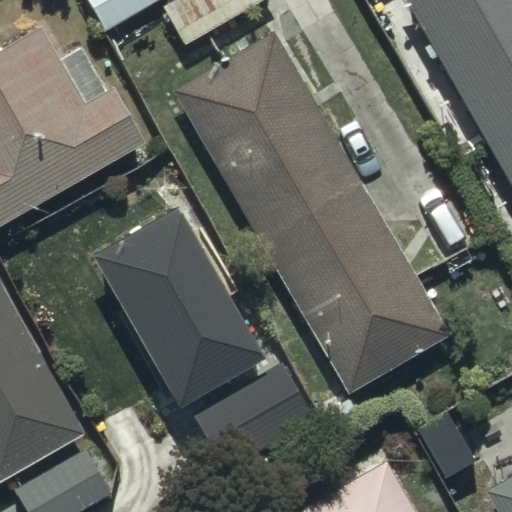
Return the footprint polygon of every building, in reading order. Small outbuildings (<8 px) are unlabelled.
[(86,0),(100,22),(136,0),(86,0)] [(242,0),(161,0),(182,35),(242,0)] [(511,0),(406,0),(511,184),(511,0)] [(0,212),(138,131),(105,75),(79,90),(33,11),(0,30),(0,212)] [(271,24),(169,83),(342,382),(444,323),(271,24)] [(183,194),(89,245),(173,398),(267,346),(183,194)] [(0,466),(79,422),(0,281),(0,466)] [(308,405),(279,356),(191,407),(219,456),(308,405)] [(57,511),(104,484),(78,440),(9,481),(28,511),(57,511)] [(416,511),(381,452),(278,511),(416,511)] [(511,511),(511,461),(479,480),(497,511),(511,511)]
